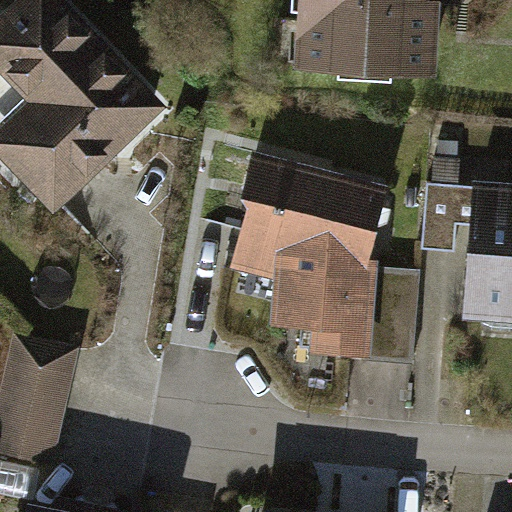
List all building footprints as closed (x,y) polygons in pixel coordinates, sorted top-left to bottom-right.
[(167,105),(62,0),(24,0),(0,24),(0,79),(24,104),(0,127),(0,156),(57,214),(167,105)] [(417,0),(299,0),(294,81),(429,89),(433,26),(416,25),(417,0)] [(292,245),(369,262),(379,228),(372,215),(378,192),(338,181),(331,185),(324,172),(257,156),(248,189),(256,200),(239,253),(243,261),(280,271),(292,245)] [(477,211),(431,208),(426,271),(471,275),(465,344),(511,347),(511,200),(478,198),(477,211)] [(292,245),(280,271),(279,320),(305,320),(302,347),(367,349),(374,263),(369,262),(292,245)] [(0,455),(55,467),(81,346),(14,332),(0,395),(0,455)] [(89,511),(92,503),(24,486),(17,511),(89,511)] [(126,511),(92,503),(89,511),(126,511)]
